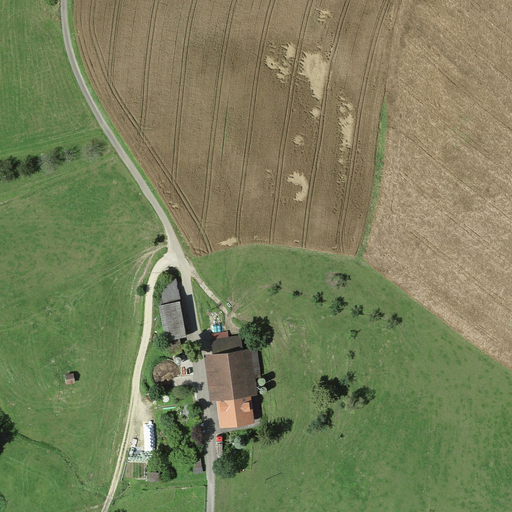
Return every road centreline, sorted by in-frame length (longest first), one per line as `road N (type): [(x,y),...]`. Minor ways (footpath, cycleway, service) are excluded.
road 1 (unclassified): [(210,511),(212,432),(192,290),(156,206),(88,96),(68,42),(65,0)]
road 2 (track): [(181,253),(154,272),(128,436),(101,511)]
